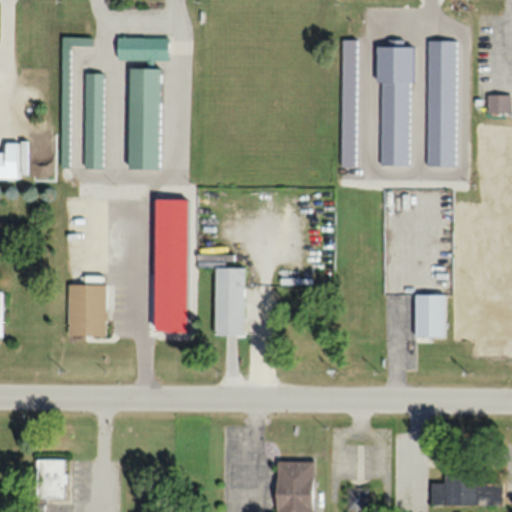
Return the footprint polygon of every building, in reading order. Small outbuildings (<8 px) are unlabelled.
[(168,36),(116,36),(116,61),(168,61),(168,36)] [(60,37),(60,168),(69,168),(69,45),(91,45),(91,37),(60,37)] [(159,169),(160,68),(128,68),(128,169),(159,169)] [(102,73),(83,73),(83,168),(102,168),(102,73)] [(486,94),(486,112),(510,112),(510,94),(486,94)] [(0,178),(18,179),(18,173),(24,173),(25,142),(4,142),(4,152),(0,152),(0,178)] [(242,267),(214,267),(214,335),(242,335),(242,267)] [(105,284),(67,284),(67,335),(105,335),(105,284)] [(442,294),(414,294),(414,337),(442,337),(442,294)] [(64,460),(36,460),(36,497),(64,497),(64,460)] [(311,511),(311,460),(275,460),(275,511),(311,511)] [(476,474),(443,473),(443,483),(431,482),(430,504),(501,505),(502,482),(476,482),(476,474)] [(346,510),(368,510),(368,488),(346,488),(346,510)]
